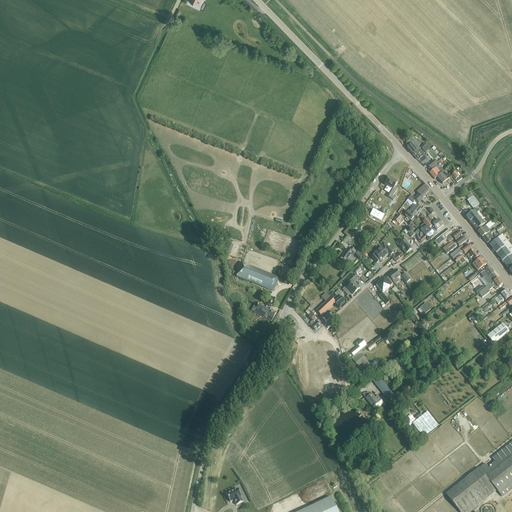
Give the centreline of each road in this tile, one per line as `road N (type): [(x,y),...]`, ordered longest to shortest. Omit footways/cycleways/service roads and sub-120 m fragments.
road 1 (unclassified): [(192,511),(216,421),(302,280),(372,188)]
road 2 (secondary): [(403,151),(256,0)]
road 3 (residential): [(459,219),(373,280),(316,334)]
